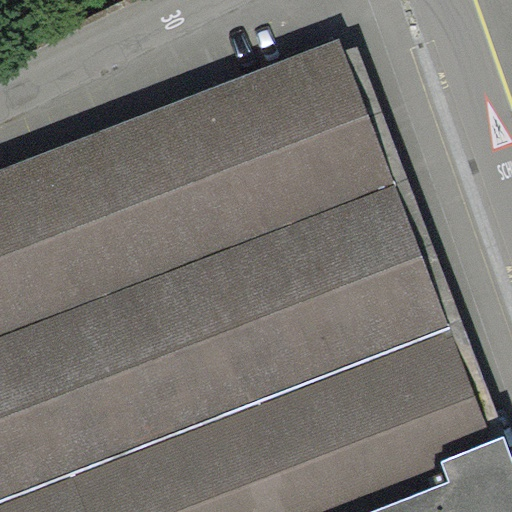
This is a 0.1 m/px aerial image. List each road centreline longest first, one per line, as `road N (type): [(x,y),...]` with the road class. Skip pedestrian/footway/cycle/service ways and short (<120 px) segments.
road 1 (residential): [(202,0),(0,91)]
road 2 (residential): [(511,191),(443,0)]
